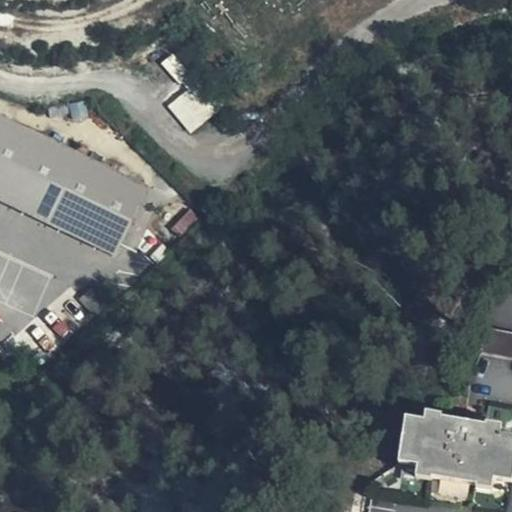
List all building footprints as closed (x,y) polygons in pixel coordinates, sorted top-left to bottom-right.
[(168,105),(189,132),(215,112),(194,85),(168,105)] [(0,199),(116,253),(151,188),(0,114),(0,199)] [(511,334),(485,331),(481,356),(511,360),(511,334)] [(465,413),(464,424),(478,426),(479,416),(465,413)] [(426,415),(425,424),(441,427),(441,420),(442,418),(426,415)] [(441,427),(425,424),(406,422),(400,466),(418,468),(434,471),(433,479),(476,486),(478,477),(495,480),(511,482),(511,436),(501,435),(485,433),(486,425),(488,416),(479,416),(478,426),(464,424),(441,420),(441,427)] [(502,427),(486,425),(485,433),(501,435),(502,427)] [(434,471),(418,468),(417,480),(432,483),(433,479),(434,471)] [(478,477),(476,486),(476,489),(493,492),(495,480),(478,477)]
